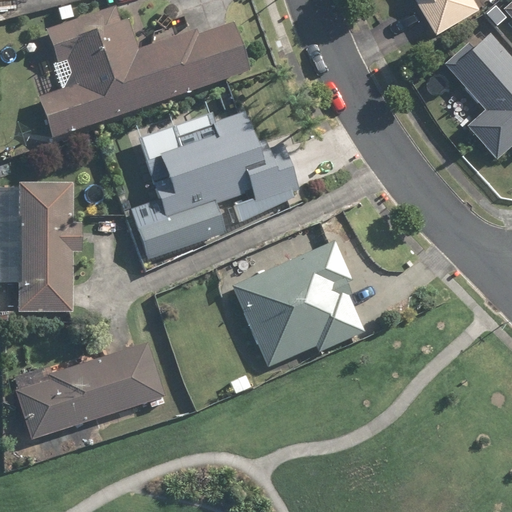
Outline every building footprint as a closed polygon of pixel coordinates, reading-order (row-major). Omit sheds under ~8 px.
[(410,0),(432,39),(483,11),(477,0),(410,0)] [(38,98),(50,135),(250,68),(234,21),(138,53),(121,3),(48,28),(60,62),(68,59),(77,85),(38,98)] [(494,159),(511,143),(511,55),(488,27),(447,61),(489,111),(469,128),(494,159)] [(253,140),(244,113),(208,125),(214,141),(161,160),(167,177),(154,181),(167,220),(253,189),(258,203),(301,188),(284,141),(268,147),(264,136),(253,140)] [(70,312),(72,255),(80,255),(80,226),(73,226),(74,183),(18,182),(14,310),(70,312)] [(345,282),(352,279),(337,241),(230,283),(264,368),(316,348),(318,352),(365,333),(345,282)] [(48,375),(46,368),(13,378),(30,436),(165,396),(150,345),(48,375)]
